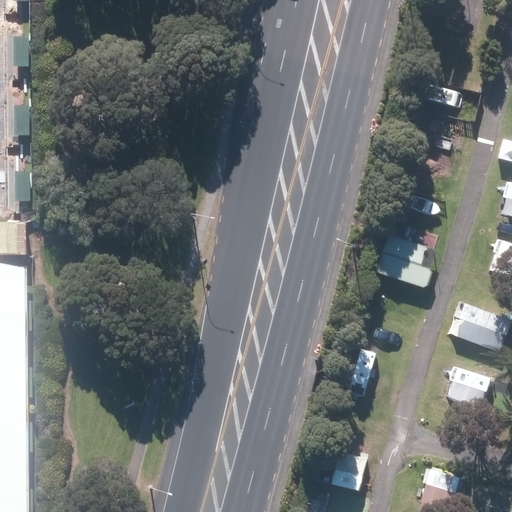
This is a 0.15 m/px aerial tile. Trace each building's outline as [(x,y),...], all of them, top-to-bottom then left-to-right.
[(448,167),(455,140),(418,131),(411,159),(448,167)] [(0,222),(0,254),(26,255),(26,221),(0,222)] [(418,251),(387,242),(378,273),(409,281),(418,251)] [(511,321),(511,320),(466,303),(456,332),(502,350),(511,321)] [(403,370),(367,357),(355,393),(391,405),(403,370)]
